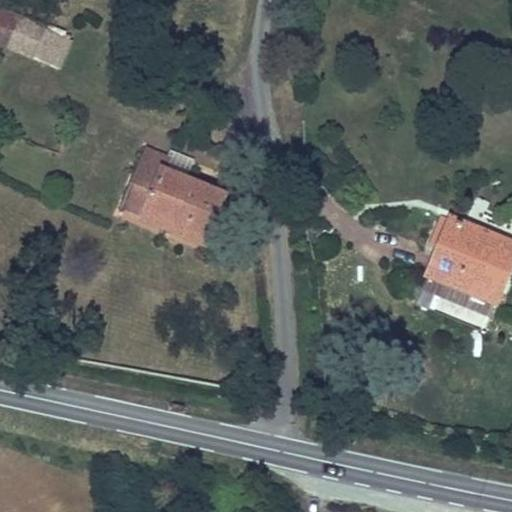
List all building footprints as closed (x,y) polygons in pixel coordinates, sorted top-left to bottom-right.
[(0,47),(6,50),(20,17),(0,8),(0,47)] [(20,17),(6,50),(33,61),(34,59),(46,31),(47,28),(20,17)] [(72,42),(46,31),(34,59),(61,70),(72,42)] [(226,196),(186,180),(164,171),(169,160),(167,159),(149,151),(125,209),(143,217),(207,243),(226,196)] [(170,152),(167,159),(169,160),(164,171),(186,180),(194,161),(170,152)] [(428,247),(438,250),(451,217),(442,214),(428,247)] [(205,248),(207,243),(143,217),(141,222),(205,248)] [(429,271),(501,298),(511,270),(511,247),(480,235),(482,229),(451,217),(438,250),(429,271)] [(498,306),(501,298),(429,271),(425,280),(498,306)]
